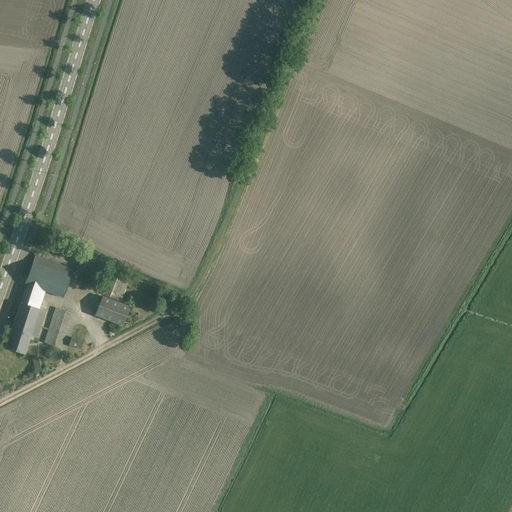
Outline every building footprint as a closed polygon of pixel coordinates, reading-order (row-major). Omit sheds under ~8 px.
[(6,349),(25,355),(30,339),(33,340),(34,337),(37,338),(46,311),(39,309),(45,291),(63,298),(74,270),(36,255),(25,283),(26,284),(6,349)] [(130,308),(120,304),(130,279),(107,270),(98,295),(102,296),(95,315),(123,326),(130,308)] [(56,308),(44,343),(54,346),(65,311),(56,308)] [(84,341),(72,337),(69,346),(81,350),(84,341)] [(41,370),(38,357),(31,359),(35,372),(41,370)]
